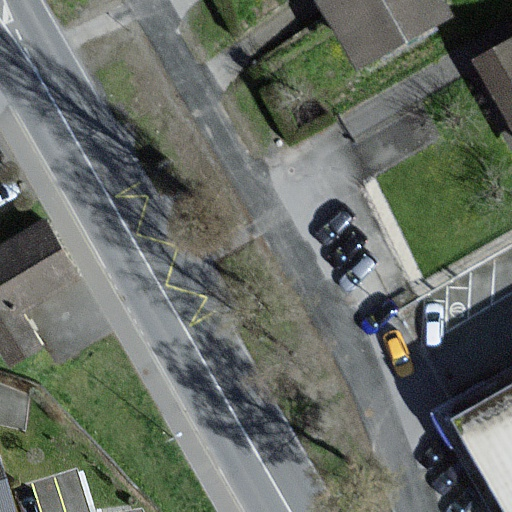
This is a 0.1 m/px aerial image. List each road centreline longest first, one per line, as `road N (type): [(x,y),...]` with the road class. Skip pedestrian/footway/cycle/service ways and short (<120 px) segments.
road 1 (primary): [(31,61),(293,511)]
road 2 (residential): [(31,61),(153,0)]
